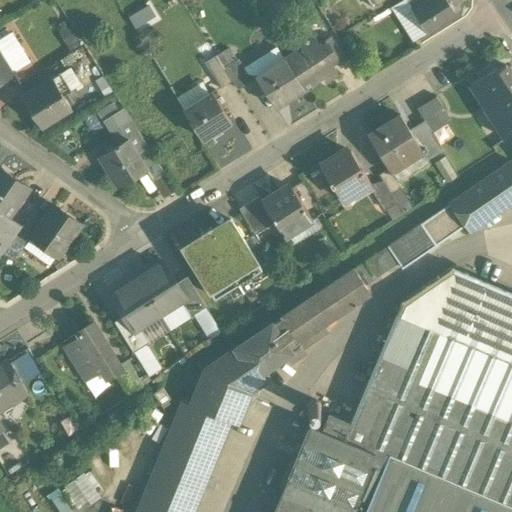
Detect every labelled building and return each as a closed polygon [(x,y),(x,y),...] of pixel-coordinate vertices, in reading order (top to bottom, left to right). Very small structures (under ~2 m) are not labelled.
[(412,8),(424,0),(400,0),(397,2),(403,13),(412,8)] [(424,0),(412,8),(427,32),(453,15),(443,0),(424,0)] [(12,32),(0,39),(0,52),(13,72),(31,61),(12,32)] [(330,66),(317,45),(318,45),(314,38),(303,36),(299,53),(294,52),(284,59),(303,90),(316,82),(314,80),(323,75),(326,80),(337,74),(331,65),(330,66)] [(342,59),(329,38),(318,45),(317,45),(330,66),(331,65),(342,59)] [(0,52),(0,80),(13,72),(0,52)] [(224,69),(217,56),(206,63),(221,87),(232,81),(224,69)] [(303,90),(284,59),(256,76),(275,107),(303,90)] [(251,80),(238,60),(224,69),(232,81),(237,89),(251,80)] [(511,78),(504,66),(497,71),(494,67),(469,84),(488,113),(492,110),(509,136),(511,133),(511,78)] [(51,78),(21,97),(41,128),(70,109),(62,96),(70,91),(59,74),(52,79),(51,78)] [(179,103),(184,111),(204,98),(198,90),(179,103)] [(230,122),(212,93),(204,98),(184,111),(202,140),(230,122)] [(304,97),(282,112),(291,125),(313,109),(304,97)] [(133,126),(114,99),(95,112),(114,139),(133,126)] [(434,99),(429,102),(443,125),(448,122),(434,99)] [(417,109),(425,121),(432,132),(443,125),(429,102),(417,109)] [(399,115),(368,134),(389,169),(390,171),(420,152),(422,151),(409,130),(399,115)] [(425,121),(409,130),(422,151),(420,152),(425,159),(442,149),(432,132),(425,121)] [(126,139),(99,156),(108,170),(107,171),(117,188),(145,170),(136,154),(126,139)] [(148,147),(136,154),(145,170),(151,179),(163,172),(148,147)] [(349,151),(339,158),(336,153),(319,164),(339,196),(354,187),(357,192),(370,184),(349,151)] [(420,152),(390,171),(394,177),(395,177),(397,181),(427,162),(425,159),(420,152)] [(511,163),(511,162),(450,203),(466,224),(470,230),(511,201),(511,163)] [(28,188),(0,167),(0,215),(6,219),(7,218),(28,188)] [(390,171),(389,169),(379,175),(383,182),(391,195),(401,188),(394,177),(390,171)] [(383,182),(372,189),(385,209),(396,203),(391,195),(383,182)] [(291,188),(280,195),(277,190),(261,200),(275,222),(284,237),(286,236),(283,231),(296,223),(299,228),(312,220),(291,188)] [(401,188),(391,195),(396,203),(402,213),(411,207),(406,199),(401,188)] [(261,200),(259,197),(239,209),(255,234),(275,222),(261,200)] [(450,203),(419,224),(434,246),(466,224),(450,203)] [(80,225),(53,206),(41,222),(30,237),(31,237),(58,257),(80,225)] [(21,228),(13,239),(24,247),(31,237),(30,237),(41,222),(31,214),(21,228)] [(339,240),(325,217),(314,224),(328,247),(339,240)] [(0,226),(0,255),(1,256),(13,239),(21,228),(7,218),(0,226)] [(229,220),(211,231),(209,228),(199,234),(201,238),(183,250),(214,299),(227,291),(232,298),(253,285),(248,277),(261,269),(229,220)] [(283,231),(286,236),(299,228),(296,223),(283,231)] [(419,224),(386,246),(396,261),(401,268),(434,246),(419,224)] [(386,246),(364,262),(373,276),(396,261),(386,246)] [(177,283),(163,261),(137,278),(160,316),(181,303),(187,299),(177,283)] [(373,276),(380,286),(401,268),(396,261),(373,276)] [(364,262),(353,269),(363,283),(373,276),(364,262)] [(511,293),(451,267),(400,301),(395,314),(439,333),(419,381),(511,420),(511,293)] [(353,269),(226,354),(251,391),(266,380),(260,371),(285,355),(290,362),(304,352),(301,347),(327,330),(323,324),(370,293),(363,283),(353,269)] [(380,286),(373,276),(363,283),(370,293),(380,286)] [(206,308),(187,277),(177,283),(187,299),(181,303),(190,317),(196,314),(206,308)] [(160,316),(137,278),(110,294),(124,316),(134,332),(140,329),(160,316)] [(221,333),(206,308),(196,314),(212,340),(221,333)] [(439,333),(395,314),(350,422),(326,413),(319,430),(386,459),(388,453),(389,453),(419,381),(439,333)] [(140,329),(134,332),(124,316),(114,322),(133,353),(144,346),(149,343),(140,329)] [(120,367),(92,323),(76,332),(80,338),(65,348),(85,379),(100,370),(106,379),(112,375),(121,369),(120,367)] [(160,372),(144,346),(133,353),(149,379),(160,372)] [(226,354),(204,368),(204,369),(201,385),(228,425),(231,418),(237,421),(245,403),(247,401),(251,391),(226,354)] [(6,362),(0,365),(0,407),(6,403),(12,405),(18,401),(19,395),(21,394),(14,384),(15,383),(14,381),(17,380),(6,362)] [(127,362),(120,367),(121,369),(112,375),(126,396),(142,386),(127,362)] [(204,369),(191,401),(183,398),(137,511),(192,511),(228,425),(201,385),(204,369)] [(511,420),(419,381),(389,453),(511,505),(511,420)] [(161,387),(152,393),(161,405),(170,399),(161,387)] [(321,411),(321,407),(321,404),(319,401),(316,399),(313,399),(309,399),(307,401),(305,404),(304,408),(305,411),(307,414),(310,415),(313,416),(316,415),(319,414),(321,411)] [(319,430),(308,425),(280,492),(327,511),(363,511),(386,459),(319,430)] [(511,511),(511,505),(389,453),(388,453),(386,459),(363,511),(511,511)] [(48,495),(59,511),(73,511),(99,495),(83,471),(48,495)] [(327,511),(280,492),(271,511),(327,511)]
